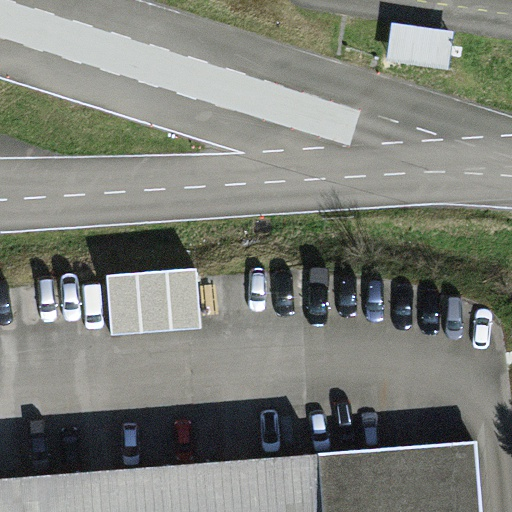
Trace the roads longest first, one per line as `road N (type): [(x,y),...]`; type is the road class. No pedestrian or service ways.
road 1 (unclassified): [(0,16),(511,157)]
road 2 (unclassified): [(0,196),(511,163)]
